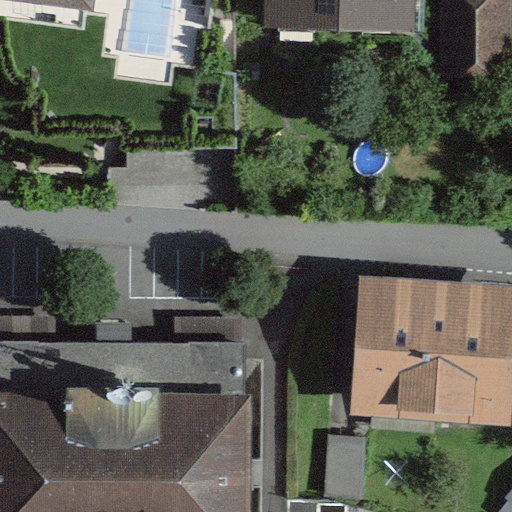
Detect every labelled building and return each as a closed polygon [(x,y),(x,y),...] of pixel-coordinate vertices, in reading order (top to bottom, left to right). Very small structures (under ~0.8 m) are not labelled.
[(35,0),(33,17),(63,20),(65,0),(35,0)] [(416,0),(262,0),(262,18),(416,23),(416,0)] [(439,0),(439,71),(509,71),(509,0),(439,0)] [(429,429),(430,409),(511,413),(511,407),(511,275),(357,267),(349,404),(372,405),(370,425),(429,429)] [(56,312),(0,311),(0,333),(56,333),(56,312)] [(242,312),(171,312),(171,334),(242,334),(242,312)] [(95,319),(95,333),(56,333),(0,333),(0,511),(251,511),(252,381),(246,380),(246,334),(242,334),(171,334),(130,334),(130,319),(95,319)] [(365,433),(327,431),(323,493),(361,495),(365,433)] [(511,511),(511,482),(503,493),(508,497),(497,509),(500,511),(511,511)] [(318,498),(286,498),(286,511),(346,511),(346,500),(318,501),(318,498)]
